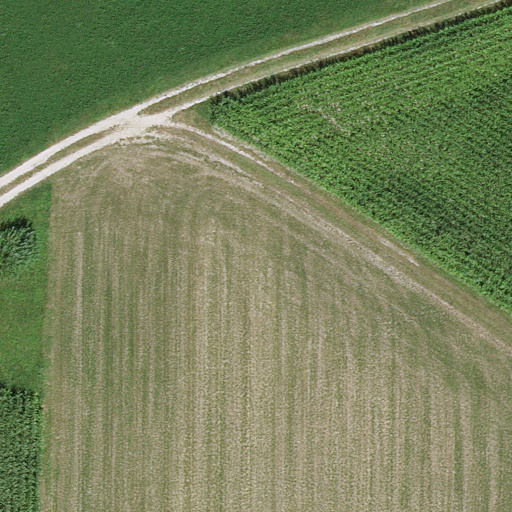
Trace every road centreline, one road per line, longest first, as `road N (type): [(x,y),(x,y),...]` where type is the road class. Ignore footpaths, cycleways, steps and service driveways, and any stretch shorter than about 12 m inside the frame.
road 1 (track): [(0,185),(66,146),(247,65),(455,0)]
road 2 (track): [(117,123),(216,137),(511,337)]
